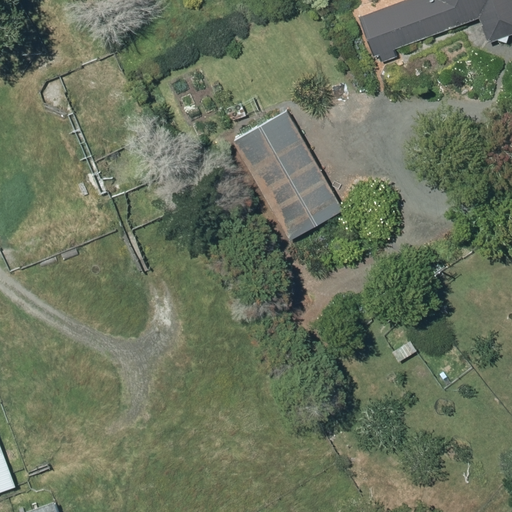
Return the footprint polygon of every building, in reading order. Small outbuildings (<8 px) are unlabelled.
[(381,58),(484,13),(498,44),(511,37),(511,0),(401,0),(363,17),(381,58)] [(130,53),(74,76),(106,156),(163,132),(130,53)] [(351,204),(292,99),(226,136),(285,241),(351,204)] [(183,168),(170,137),(108,163),(122,195),(183,168)] [(204,201),(189,171),(126,203),(141,233),(204,201)] [(0,486),(21,479),(0,423),(0,511),(71,511),(66,496),(24,511),(8,511),(0,490),(0,486)]
